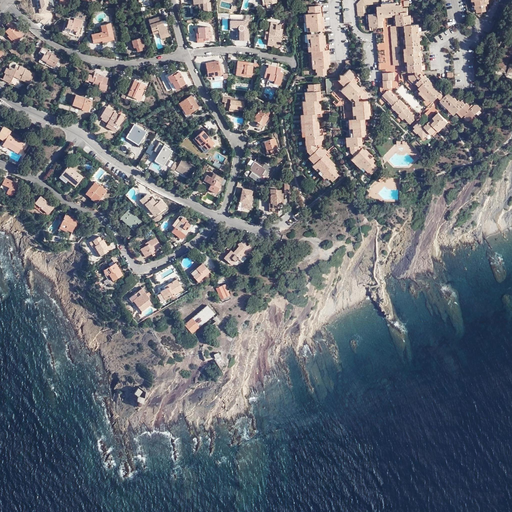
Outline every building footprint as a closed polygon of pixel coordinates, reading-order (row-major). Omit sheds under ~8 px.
[(203,5),(204,10),(210,9),(210,0),(209,0),(208,0),(193,0),(194,2),(203,1),(203,5)] [(360,0),(358,3),(359,16),(366,15),(365,6),(367,4),(379,3),(379,0),(360,0)] [(472,0),(473,1),(475,1),(476,5),(475,5),(475,9),(477,9),(477,12),(487,11),(485,4),(489,3),(489,0),(472,0)] [(372,28),(383,27),(382,21),(381,21),(380,19),(379,19),(379,15),(396,14),(397,16),(397,17),(397,25),(403,25),(405,25),(406,31),(406,38),(407,44),(407,48),(405,48),(405,61),(408,61),(408,65),(409,71),(409,72),(416,71),(421,71),(422,71),(421,60),(423,60),(423,54),(422,54),(422,51),(421,51),(419,24),(412,24),(411,15),(408,15),(407,7),(403,8),(403,6),(401,6),(401,4),(396,5),(396,2),(382,3),(382,6),(378,6),(378,13),(369,14),(370,23),(370,30),(373,30),(372,28)] [(185,16),(192,15),(192,12),(191,12),(189,5),(183,5),(185,16)] [(309,27),(309,31),(310,31),(319,30),(323,30),(322,27),(324,27),(323,17),(321,16),(321,10),(318,10),(318,5),(308,6),(309,10),(307,10),(308,14),(305,14),(306,27),(309,27)] [(159,31),(160,34),(169,31),(166,23),(164,23),(161,15),(148,19),(153,33),(159,31)] [(80,31),(83,22),(75,19),(75,21),(67,18),(63,29),(69,32),(70,30),(76,33),(77,34),(79,35),(81,34),(81,32),(80,31)] [(8,20),(5,23),(6,24),(2,28),(1,30),(15,42),(23,34),(8,20)] [(104,39),(113,37),(110,20),(101,22),(102,28),(93,30),(94,36),(103,35),(104,39)] [(237,40),(249,40),(248,26),(246,26),(245,20),(231,21),(231,28),(237,28),(237,40)] [(271,24),(270,31),(269,38),(268,44),(276,45),(279,30),(281,30),(282,24),(277,23),(276,25),(271,24)] [(198,26),(198,31),(199,39),(207,39),(212,39),(211,30),(208,30),(208,26),(198,26)] [(199,39),(198,31),(196,31),(197,41),(207,40),(207,39),(199,39)] [(376,32),(379,71),(386,70),(384,32),(376,32)] [(398,32),(391,33),(393,66),(401,65),(398,32)] [(317,72),(317,75),(326,74),(326,67),(328,67),(328,64),(330,64),(329,49),(324,50),(324,47),(326,47),(325,35),(321,35),(321,33),(320,33),(311,34),(306,34),(308,51),(311,51),(312,68),(315,68),(315,72),(317,72)] [(135,44),(136,48),(143,46),(140,35),(133,37),(134,40),(131,41),(132,45),(135,44)] [(161,37),(155,39),(157,49),(163,47),(161,37)] [(45,64),(49,66),(49,65),(55,67),(59,58),(53,55),(54,53),(47,50),(46,52),(44,51),(41,57),(39,56),(37,61),(44,65),(45,64)] [(243,73),(243,75),(252,76),(253,65),(243,64),(243,61),(238,60),(237,72),(243,73)] [(209,72),(207,72),(208,77),(220,75),(217,62),(206,64),(206,68),(209,68),(209,72)] [(14,69),(9,66),(8,69),(6,68),(4,72),(5,72),(2,78),(10,82),(13,75),(29,83),(34,73),(19,66),(19,67),(18,70),(16,69),(16,70),(14,69)] [(268,82),(278,85),(281,85),(284,71),(281,70),(281,69),(268,66),(268,68),(267,68),(265,78),(268,78),(268,82)] [(171,78),(174,85),(184,81),(179,69),(173,71),(172,70),(166,73),(169,79),(171,78)] [(345,137),(346,146),(349,146),(349,150),(350,151),(350,152),(354,156),(351,159),(363,171),(365,170),(367,172),(368,172),(371,174),(378,167),(372,162),(374,161),(372,159),(364,150),(362,148),(361,149),(358,147),(358,145),(362,145),(361,136),(364,136),(362,119),(364,118),(367,118),(366,101),(358,101),(358,97),(359,96),(362,99),(367,98),(367,95),(362,89),(359,87),(356,83),(352,79),(353,78),(355,75),(351,71),(349,69),(343,75),(340,75),(340,78),(337,80),(344,87),(340,90),(352,102),(353,119),(348,120),(350,137),(345,137)] [(86,72),(85,77),(84,80),(96,83),(96,84),(104,86),(106,81),(104,80),(105,75),(92,71),(92,73),(86,72)] [(395,79),(394,72),(385,73),(385,80),(384,80),(384,88),(392,87),(391,79),(395,79)] [(438,96),(441,93),(442,92),(437,87),(436,88),(433,85),(434,84),(425,75),(424,76),(421,72),(416,75),(409,75),(409,78),(410,78),(414,83),(415,84),(417,83),(420,87),(419,88),(421,90),(430,100),(432,102),(438,96)] [(128,94),(140,99),(147,84),(135,79),(129,91),(125,89),(121,97),(125,99),(128,94)] [(329,179),(332,181),(339,175),(333,169),(336,167),(324,155),(325,154),(320,149),(321,148),(319,146),(317,148),(315,146),(315,144),(321,144),(321,141),(321,135),(319,135),(316,135),(314,113),(316,113),(317,113),(316,100),(318,100),(321,100),(320,83),(308,84),(308,92),(304,92),(305,101),(302,101),(303,114),(300,115),(302,136),(304,136),(305,145),(306,145),(306,149),(307,150),(306,151),(310,155),(308,158),(314,164),(312,166),(324,178),(326,177),(328,179),(329,179)] [(410,124),(417,118),(407,107),(399,99),(390,90),(387,90),(383,94),(389,100),(393,104),(393,105),(392,106),(393,107),(395,110),(396,111),(399,113),(400,114),(404,118),(410,124)] [(430,100),(421,90),(420,92),(429,101),(430,100)] [(455,96),(450,90),(444,96),(441,99),(440,100),(441,101),(447,107),(449,109),(450,108),(455,113),(457,112),(458,111),(463,116),(465,114),(466,115),(465,117),(469,121),(481,108),(477,104),(475,104),(473,106),(472,105),(470,106),(466,103),(465,104),(460,98),(458,100),(455,97),(455,96)] [(76,102),(90,110),(95,102),(81,94),(76,102)] [(200,108),(192,95),(180,102),(185,110),(183,111),(187,118),(196,112),(196,111),(200,108)] [(229,107),(239,108),(244,108),(245,99),(222,96),(222,101),(224,101),(224,106),(229,106),(229,107)] [(413,98),(410,102),(415,106),(418,102),(413,98)] [(104,123),(116,131),(125,117),(108,106),(102,114),(104,116),(103,118),(106,119),(104,123)] [(262,106),(253,118),(258,121),(256,124),(261,127),(263,124),(263,125),(269,115),(264,112),(266,109),(262,106)] [(439,131),(448,122),(438,112),(425,126),(420,121),(414,126),(415,128),(414,130),(417,133),(418,133),(423,138),(429,132),(432,134),(433,133),(437,129),(439,130),(439,131)] [(127,134),(142,144),(148,135),(146,133),(146,132),(135,124),(127,134)] [(0,135),(6,139),(5,141),(2,145),(7,148),(8,147),(18,153),(24,143),(10,135),(9,135),(9,134),(7,133),(9,129),(3,126),(0,131),(0,135)] [(192,137),(199,150),(205,147),(206,149),(210,147),(202,132),(192,137)] [(273,154),(278,152),(278,151),(279,150),(275,138),(264,141),(266,148),(268,147),(269,151),(272,151),(273,154)] [(154,156),(164,162),(172,149),(166,146),(167,144),(160,140),(156,147),(158,149),(154,156)] [(365,149),(364,150),(372,159),(374,157),(365,149)] [(217,151),(214,156),(224,162),(227,157),(217,151)] [(259,158),(257,162),(265,166),(267,161),(259,158)] [(175,161),(171,169),(175,171),(176,170),(183,173),(184,171),(191,175),(196,167),(182,159),(179,164),(175,161)] [(89,170),(94,165),(89,160),(84,165),(89,170)] [(270,174),(272,170),(275,165),(267,161),(265,166),(257,162),(253,170),(257,171),(255,177),(262,180),(266,172),(270,174)] [(68,178),(75,183),(81,176),(67,165),(59,174),(67,179),(68,178)] [(101,168),(95,176),(99,179),(105,171),(101,168)] [(207,189),(217,194),(220,187),(219,186),(224,177),(216,173),(214,178),(207,175),(203,183),(208,186),(207,189)] [(73,186),(75,183),(68,178),(67,179),(59,174),(58,176),(64,182),(65,181),(73,186)] [(17,183),(5,177),(2,183),(11,188),(9,193),(12,194),(17,183)] [(94,194),(100,199),(109,189),(98,180),(88,192),(92,196),(94,194)] [(244,202),(243,207),(251,209),(252,203),(253,196),(252,195),(253,190),(243,188),(240,201),(244,202)] [(272,207),(268,207),(268,211),(278,211),(278,202),(283,202),(283,199),(283,193),(281,193),(281,189),(270,188),(270,196),(270,202),(271,202),(272,207)] [(145,203),(151,211),(153,210),(157,214),(167,206),(161,199),(157,203),(153,197),(152,198),(148,193),(141,199),(144,204),(145,203)] [(35,201),(40,206),(49,213),(55,206),(46,198),(45,200),(43,198),(44,197),(40,195),(35,201)] [(118,216),(131,226),(138,218),(125,207),(118,216)] [(183,219),(184,218),(185,216),(179,213),(174,221),(176,222),(179,217),(183,219)] [(156,223),(164,217),(162,214),(154,220),(156,223)] [(73,231),(78,220),(65,215),(60,227),(65,229),(66,227),(73,231)] [(191,221),(184,218),(183,219),(179,217),(176,222),(171,229),(182,236),(191,221)] [(146,255),(161,245),(156,236),(148,241),(149,242),(140,247),(146,255)] [(100,242),(99,240),(97,237),(87,243),(90,248),(92,247),(98,257),(110,249),(108,245),(105,246),(104,244),(101,246),(99,243),(100,242)] [(224,257),(230,263),(234,258),(236,259),(239,256),(241,258),(245,253),(247,254),(254,247),(251,244),(248,246),(242,239),(237,243),(239,245),(232,251),(231,250),(224,257)] [(245,253),(241,258),(244,261),(249,256),(247,254),(245,253)] [(111,280),(120,274),(113,263),(102,270),(105,275),(107,274),(111,280)] [(200,264),(196,268),(199,272),(193,277),(199,284),(206,278),(207,279),(212,275),(203,264),(201,265),(200,264)] [(199,272),(196,268),(190,273),(193,277),(199,272)] [(156,294),(162,302),(182,290),(176,280),(167,285),(169,287),(156,294)] [(226,287),(225,285),(216,289),(221,300),(230,295),(228,291),(226,287)] [(140,288),(127,298),(130,302),(132,301),(140,312),(150,304),(147,299),(148,298),(147,296),(145,294),(140,288)] [(185,325),(193,334),(215,314),(207,305),(185,325)]
